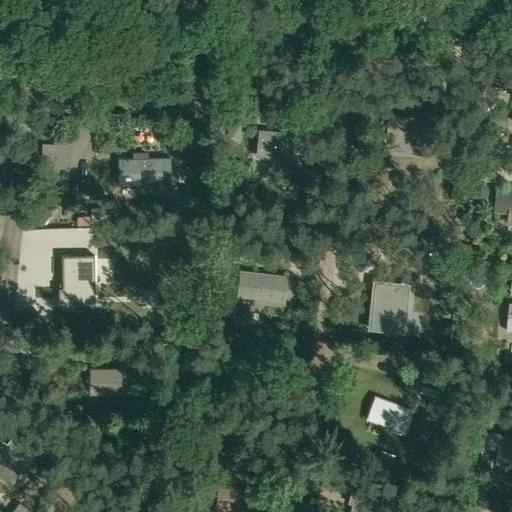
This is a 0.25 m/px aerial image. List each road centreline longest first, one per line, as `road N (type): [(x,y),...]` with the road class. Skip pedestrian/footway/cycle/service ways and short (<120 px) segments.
road 1 (unclassified): [(0,71),(511,1)]
road 2 (unknown): [(346,24),(290,511)]
road 3 (track): [(28,67),(0,277)]
